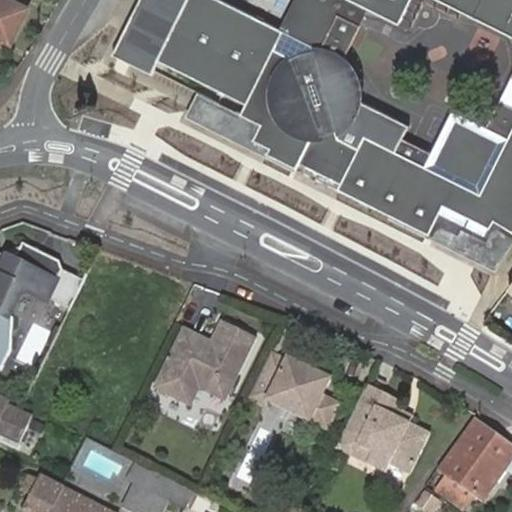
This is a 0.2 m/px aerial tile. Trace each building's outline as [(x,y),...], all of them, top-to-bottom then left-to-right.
[(0,0),(0,34),(11,40),(27,7),(13,0),(0,0)] [(193,0),(146,0),(120,54),(158,73),(163,62),(193,0)] [(194,115),(257,146),(304,169),(307,164),(349,184),(346,189),(438,234),(452,205),(498,227),(503,219),(511,224),(511,0),(298,0),(284,30),(221,0),(193,0),(163,62),(230,94),(225,105),(204,95),(194,115)] [(158,73),(120,54),(118,57),(157,76),(158,73)] [(452,205),(438,234),(502,265),(511,249),(511,224),(503,219),(498,227),(452,205)] [(0,362),(4,364),(14,343),(16,312),(13,311),(25,284),(50,295),(51,292),(72,302),(86,274),(65,263),(62,255),(25,237),(20,247),(0,254),(0,362)] [(205,340),(207,335),(187,325),(157,386),(192,403),(201,384),(229,398),(259,335),(224,318),(214,338),(212,344),(205,340)] [(214,338),(207,335),(205,340),(212,344),(214,338)] [(275,349),(252,396),(268,404),(270,399),(331,430),(345,401),(327,392),(336,376),(294,355),(292,358),(275,349)] [(402,401),(369,384),(344,437),(359,444),(362,451),(374,457),(371,463),(389,471),(393,463),(413,473),(432,434),(414,424),(403,419),(407,412),(398,408),(402,401)] [(25,433),(32,417),(9,406),(9,403),(0,398),(0,436),(19,446),(25,433)] [(418,417),(407,412),(403,419),(414,424),(418,417)] [(43,423),(32,417),(25,433),(36,439),(43,423)] [(483,502),(511,461),(511,447),(475,423),(440,472),(483,502)] [(344,437),(338,447),(371,463),(374,457),(362,451),(359,444),(344,437)] [(106,511),(40,479),(23,511),(106,511)] [(164,511),(170,502),(134,484),(122,507),(131,511),(164,511)] [(302,511),(305,511),(307,508),(293,501),(290,506),(302,511)]
